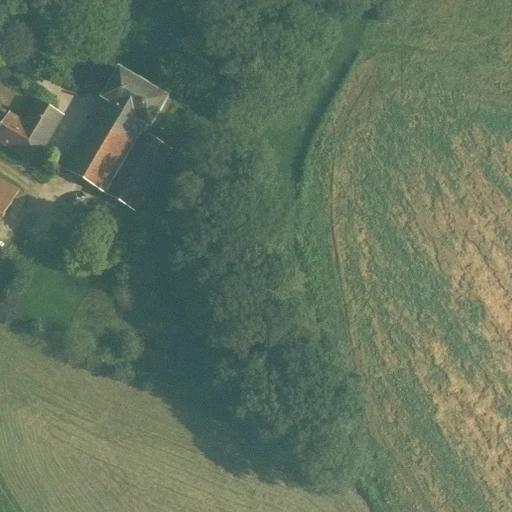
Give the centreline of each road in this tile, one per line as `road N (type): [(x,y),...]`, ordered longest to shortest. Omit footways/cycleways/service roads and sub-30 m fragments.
road 1 (track): [(383,511),(332,416),(278,212),(282,165),(365,0)]
road 2 (track): [(113,217),(128,222),(141,215),(184,142),(207,131),(289,154)]
